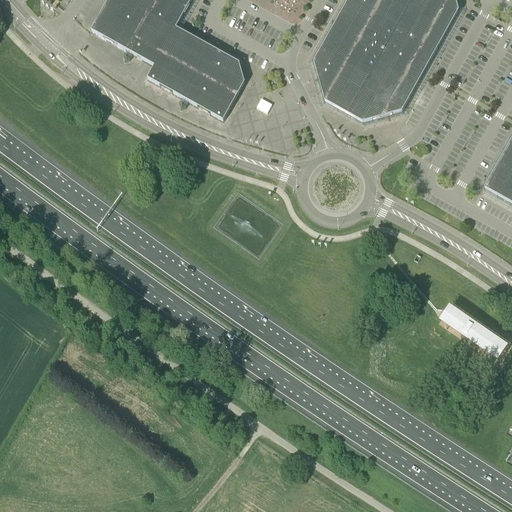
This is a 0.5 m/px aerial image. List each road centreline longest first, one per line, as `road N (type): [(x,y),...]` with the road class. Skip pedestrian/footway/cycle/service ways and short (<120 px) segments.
road 1 (trunk): [(511,498),(0,144)]
road 2 (trunk): [(0,176),(484,511)]
road 3 (unclassified): [(387,511),(0,240)]
road 4 (tertiary): [(302,174),(229,156),(117,107),(5,0)]
road 5 (tertiary): [(511,284),(372,200)]
road 6 (tertiary): [(302,174),(303,206),(318,221),(350,224),(372,200)]
